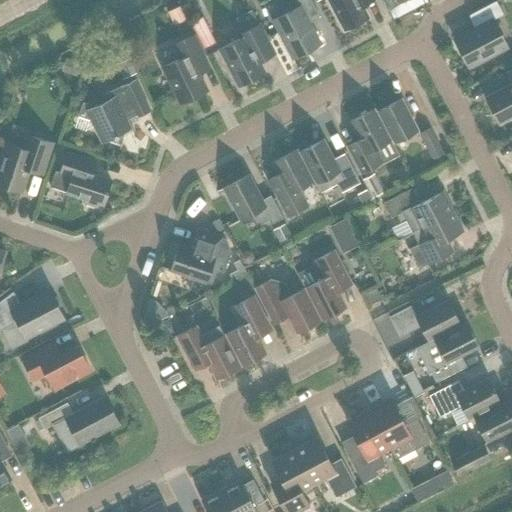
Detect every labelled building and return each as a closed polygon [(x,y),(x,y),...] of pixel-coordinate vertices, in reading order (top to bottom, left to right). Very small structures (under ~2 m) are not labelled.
[(319,43),(307,19),(317,13),(310,0),(296,0),(300,7),(273,22),(292,58),(319,43)] [(328,0),(344,30),(367,18),(361,7),(374,0),(328,0)] [(491,21),(503,15),(496,2),(473,14),(479,27),(455,40),(469,67),(505,48),(491,21)] [(182,5),(174,9),(180,22),(189,18),(182,5)] [(191,22),(190,22),(197,37),(198,37),(210,31),(205,21),(203,16),(191,22)] [(258,61),(274,52),(259,24),(243,33),(245,36),(219,50),(238,87),(264,73),(258,61)] [(197,72),(208,67),(193,36),(174,46),(180,59),(162,68),(180,104),(207,91),(197,72)] [(72,58),(67,73),(76,76),(81,61),(79,60),(75,59),(72,58)] [(135,73),(128,58),(116,64),(122,79),(135,73)] [(511,115),(511,72),(507,75),(511,84),(511,86),(486,100),(498,123),(511,115)] [(150,111),(135,80),(123,86),(122,85),(102,95),(102,99),(90,106),(83,104),(79,116),(90,119),(101,143),(107,140),(114,142),(116,137),(117,138),(118,135),(131,129),(126,120),(137,115),(138,117),(150,111)] [(401,99),(377,111),(394,143),(417,131),(401,99)] [(374,110),(350,122),(359,139),(346,145),(361,174),(383,162),(376,149),(390,141),(374,110)] [(432,160),(443,154),(430,129),(419,135),(432,160)] [(42,170),(43,171),(52,143),(26,135),(22,149),(5,143),(0,159),(0,185),(21,192),(30,166),(42,170)] [(323,140),(300,152),(316,184),(340,172),(323,140)] [(278,173),(267,179),(288,217),(307,207),(298,189),(312,182),(296,150),(272,163),(278,173)] [(94,162),(66,153),(60,171),(54,169),(49,185),(66,191),(66,193),(85,200),(87,202),(95,205),(98,204),(103,205),(111,181),(91,174),(94,162)] [(373,173),(361,179),(370,196),(371,197),(383,191),(373,173)] [(254,213),(260,225),(270,219),(272,222),(281,217),(270,195),(260,200),(247,176),(216,192),(217,193),(225,189),(241,220),(254,213)] [(405,220),(412,233),(453,211),(443,191),(419,203),(411,189),(384,203),(391,218),(396,215),(400,222),(405,220)] [(447,240),(464,232),(453,211),(412,233),(417,244),(408,249),(419,269),(453,252),(447,240)] [(61,220),(59,226),(72,231),(75,225),(68,222),(64,221),(61,220)] [(344,220),(329,227),(335,239),(338,237),(343,234),(349,231),(344,220)] [(292,240),(284,224),(272,229),(281,246),(292,240)] [(178,246),(170,270),(206,283),(211,269),(223,273),(231,251),(225,240),(196,230),(189,250),(178,246)] [(322,320),(345,308),(337,291),(351,283),(334,251),(312,262),(317,282),(305,288),(322,320)] [(266,272),(260,260),(245,267),(252,279),(266,272)] [(270,279),(253,288),(273,325),(288,317),(296,333),(320,321),(303,289),(291,295),(285,284),(270,279)] [(365,294),(370,305),(381,299),(376,289),(365,294)] [(13,292),(0,301),(0,330),(17,322),(26,339),(63,319),(48,290),(20,305),(13,292)] [(257,337),(271,330),(254,296),(229,309),(239,327),(226,334),(242,366),(265,354),(257,337)] [(411,306),(389,317),(399,337),(420,327),(427,341),(459,324),(447,301),(416,317),(411,306)] [(478,347),(466,324),(418,348),(435,382),(460,370),(455,359),(478,347)] [(196,326),(176,337),(193,370),(208,363),(216,379),(240,367),(223,335),(219,327),(201,336),(196,326)] [(90,371),(77,346),(62,354),(55,342),(22,359),(33,380),(45,374),(54,390),(90,371)] [(405,383),(412,397),(423,391),(416,377),(405,383)] [(487,379),(464,391),(458,381),(429,396),(439,418),(461,407),(467,419),(499,403),(487,379)] [(67,404),(38,419),(44,429),(53,425),(66,451),(79,445),(118,424),(104,398),(103,398),(104,401),(84,411),(83,409),(73,415),(67,404)] [(390,399),(368,411),(388,449),(389,449),(395,460),(429,443),(416,420),(404,426),(390,399)] [(474,419),(486,442),(511,428),(511,414),(506,402),(474,419)] [(378,455),(388,449),(368,411),(347,423),(361,449),(349,456),(361,479),(373,472),(373,471),(383,466),(378,455)] [(24,441),(19,429),(8,435),(14,446),(24,441)] [(330,464),(316,439),(294,451),(313,485),(325,478),(335,498),(355,487),(340,459),(330,464)] [(457,475),(489,459),(483,446),(451,462),(457,475)] [(300,491),(313,485),(294,451),(272,462),(280,477),(269,482),(285,511),(296,511),(308,506),(300,491)] [(438,474),(432,477),(439,491),(454,484),(447,470),(441,473),(438,474)] [(239,480),(220,490),(227,503),(231,511),(269,511),(264,501),(259,503),(256,505),(253,507),(243,486),(242,485),(239,480)] [(414,500),(407,488),(395,494),(402,507),(414,500)] [(209,496),(201,501),(206,511),(231,511),(227,503),(220,490),(209,496)] [(388,501),(375,508),(377,511),(394,511),(392,508),(391,506),(390,504),(388,501)] [(166,511),(161,502),(141,511),(166,511)]
